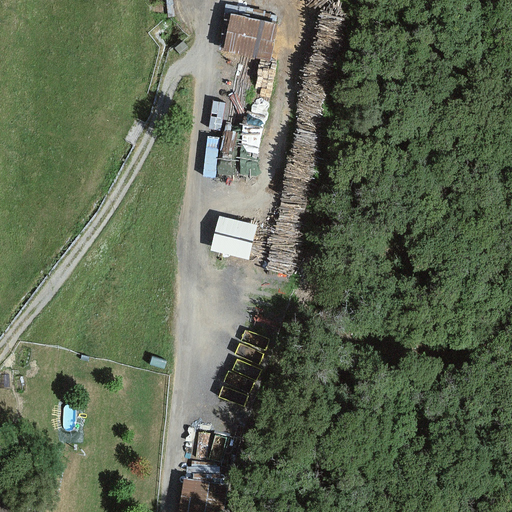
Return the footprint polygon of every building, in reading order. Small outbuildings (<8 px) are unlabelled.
[(318,0),(337,9),(341,0),(318,0)] [(280,23),(232,15),(225,54),(273,62),(280,23)] [(247,131),(250,106),(235,105),(233,129),(247,131)] [(223,226),(216,257),(252,264),(259,234),(223,226)] [(182,481),(178,511),(218,511),(222,487),(182,481)]
